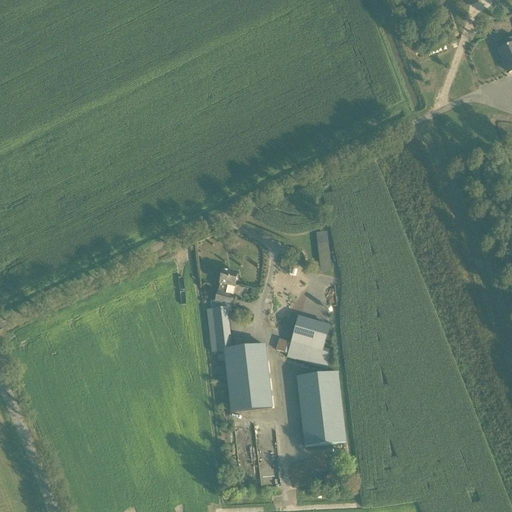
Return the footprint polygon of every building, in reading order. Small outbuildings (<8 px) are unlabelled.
[(503,58),(509,74),(511,72),(511,45),(499,50),(502,59),(503,58)] [(328,232),(316,233),(322,272),(333,271),(328,232)] [(221,281),(217,301),(231,304),(238,275),(224,271),(221,281)] [(212,353),(225,351),(225,350),(233,349),(229,313),(232,313),(231,304),(217,301),(210,302),(211,309),(207,310),(212,353)] [(294,336),(289,350),(328,361),(328,357),(330,351),(324,349),(330,326),(299,317),(294,336)] [(279,340),(276,351),(287,354),(290,343),(279,340)] [(233,349),(225,350),(232,414),(240,413),(272,409),(265,345),(233,349)] [(346,443),(338,374),(297,378),(305,448),(346,443)]
